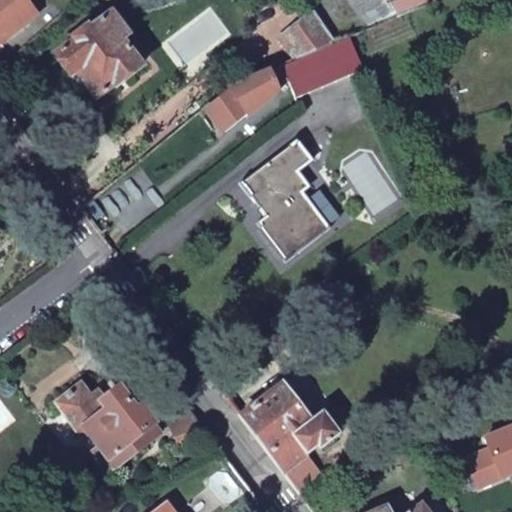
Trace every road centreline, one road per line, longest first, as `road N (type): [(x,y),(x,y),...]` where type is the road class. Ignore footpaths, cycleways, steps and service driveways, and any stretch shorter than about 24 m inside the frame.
road 1 (secondary): [(97,258),(286,511)]
road 2 (secondary): [(0,131),(97,258)]
road 3 (residential): [(0,330),(97,258)]
